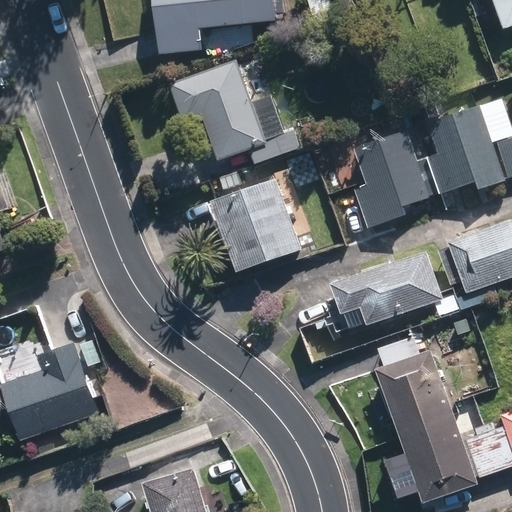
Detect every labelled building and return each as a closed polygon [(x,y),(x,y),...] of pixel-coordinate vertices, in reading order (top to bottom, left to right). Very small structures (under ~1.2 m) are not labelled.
[(272,0),(162,0),(167,48),(203,45),(201,24),(274,18),(272,0)] [(511,0),(501,0),(510,23),(511,22),(511,0)] [(259,139),(235,68),(183,86),(193,114),(209,109),(223,151),(259,139)] [(444,154),(435,157),(446,188),(483,176),(485,183),(505,176),(482,108),(434,124),(444,154)] [(428,195),(407,134),(349,153),(354,170),(367,166),(373,185),(361,189),(372,222),(403,212),(400,204),(428,195)] [(255,170),(300,151),(293,136),(249,154),(255,170)] [(511,138),(500,142),(511,175),(511,138)] [(276,181),(218,201),(240,267),(298,247),(276,181)] [(511,223),(456,243),(470,285),(511,269),(511,223)] [(430,255),(339,284),(351,322),(442,293),(430,255)] [(54,373),(11,387),(29,438),(101,414),(79,349),(50,359),(54,373)] [(430,351),(380,369),(426,496),(476,478),(430,351)] [(0,388),(0,435),(15,430),(0,388)] [(210,511),(200,475),(157,486),(163,511),(210,511)]
